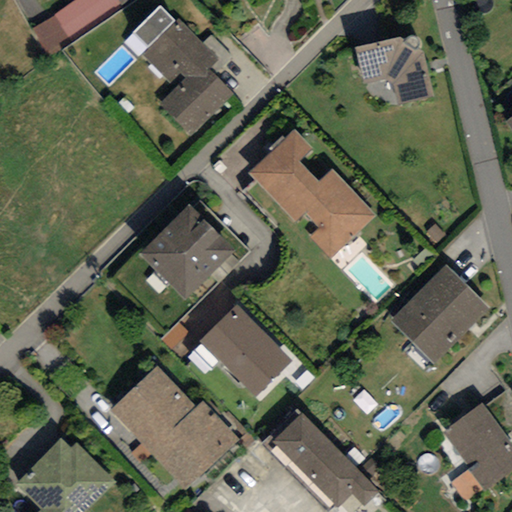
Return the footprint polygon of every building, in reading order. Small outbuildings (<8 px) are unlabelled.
[(48,62),(136,0),(74,0),(30,31),(48,62)] [(218,61),(177,19),(141,54),(174,89),(160,103),(191,135),(233,95),(209,70),(218,61)] [(400,37),(354,47),(363,86),(385,80),(394,84),(397,106),(433,98),(423,52),(416,50),(418,46),(420,43),(420,40),(418,37),(415,36),(412,36),(408,39),(406,42),(400,37)] [(293,130),(248,174),(294,220),(303,211),(320,228),(310,238),(332,260),(376,216),(330,169),(318,181),(300,163),(313,150),(293,130)] [(184,299),(234,251),(189,205),(139,254),(184,299)] [(389,321),(433,363),(489,305),(445,263),(389,321)] [(293,360),(237,305),(199,343),(255,398),(293,360)] [(157,366),(109,410),(185,491),(240,440),(203,401),(195,408),(157,366)] [(511,444),(481,404),(443,434),(467,466),(466,467),(468,469),(482,488),(485,491),(511,470),(511,444)] [(301,414),(273,443),(338,508),(352,494),(364,506),(379,491),(301,414)] [(61,439),(16,483),(41,508),(36,511),(87,511),(116,484),(77,444),(71,449),(61,439)] [(464,502),(482,488),(468,469),(450,483),(464,502)]
